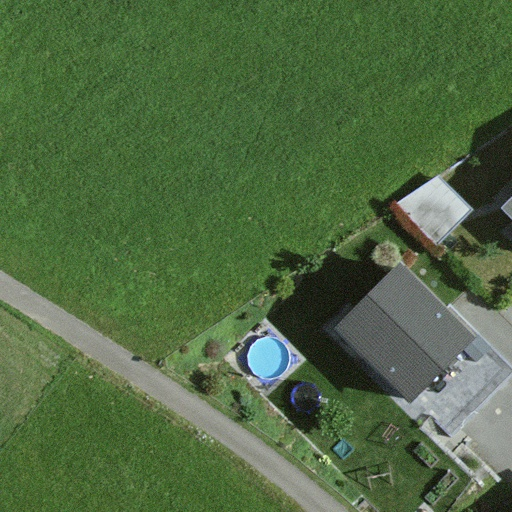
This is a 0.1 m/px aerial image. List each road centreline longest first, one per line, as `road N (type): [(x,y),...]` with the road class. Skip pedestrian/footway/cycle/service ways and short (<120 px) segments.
road 1 (residential): [(150,380),(329,511)]
road 2 (track): [(0,284),(150,380)]
